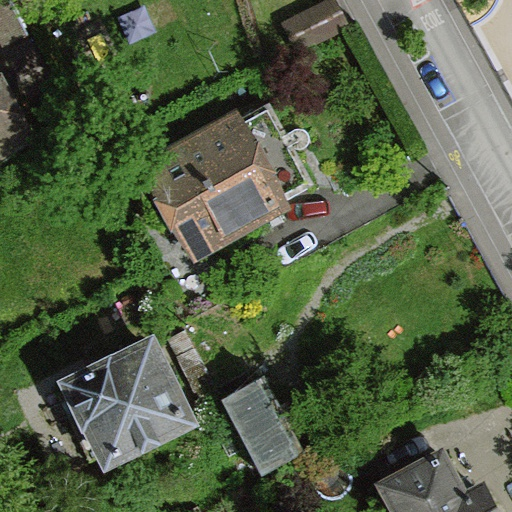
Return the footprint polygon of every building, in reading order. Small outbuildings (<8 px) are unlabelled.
[(0,0),(0,32),(7,45),(29,34),(10,0),(0,0)] [(0,157),(33,140),(0,78),(0,157)] [(107,128),(91,98),(72,108),(87,138),(107,128)] [(270,107),(155,171),(180,213),(200,247),(312,185),(270,107)] [(180,213),(155,171),(137,181),(161,223),(180,213)] [(186,421),(151,348),(74,386),(76,389),(109,454),(111,458),(186,421)] [(263,379),(223,401),(261,475),(262,476),(302,454),(263,379)] [(109,454),(76,389),(60,397),(93,462),(109,454)] [(442,457),(387,486),(400,511),(494,511),(483,491),(465,501),(442,457)]
